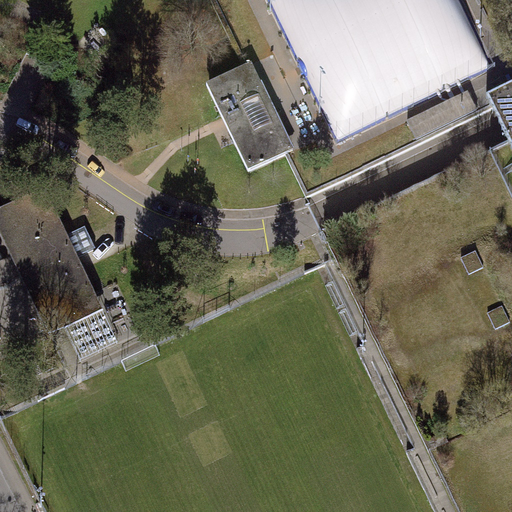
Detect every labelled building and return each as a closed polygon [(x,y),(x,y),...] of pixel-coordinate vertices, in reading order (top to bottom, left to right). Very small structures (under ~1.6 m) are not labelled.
[(238,0),(214,0),(239,50),(258,41),(238,0)] [(241,68),(204,85),(245,172),(282,154),(289,151),(248,65),(241,68)] [(511,84),(483,98),(499,131),(505,144),(511,158),(511,84)] [(471,93),(408,123),(418,142),(480,112),(471,93)] [(34,300),(41,314),(52,309),(54,313),(93,295),(43,193),(5,211),(23,249),(12,255),(24,278),(35,273),(45,294),(34,300)]
